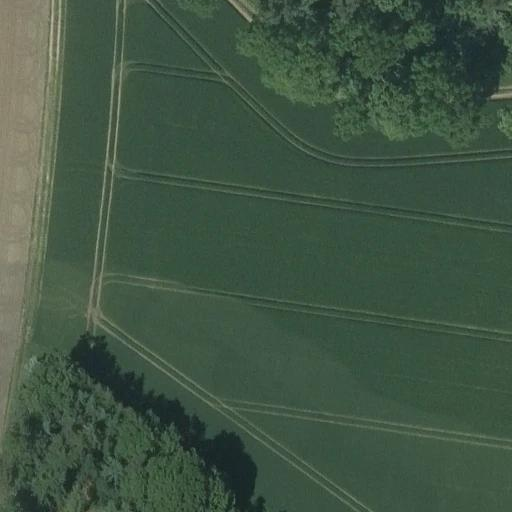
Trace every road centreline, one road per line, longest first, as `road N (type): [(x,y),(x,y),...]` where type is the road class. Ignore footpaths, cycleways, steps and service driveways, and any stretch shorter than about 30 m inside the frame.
road 1 (track): [(55,0),(48,148),(0,484)]
road 2 (track): [(239,0),(347,100),(511,90)]
